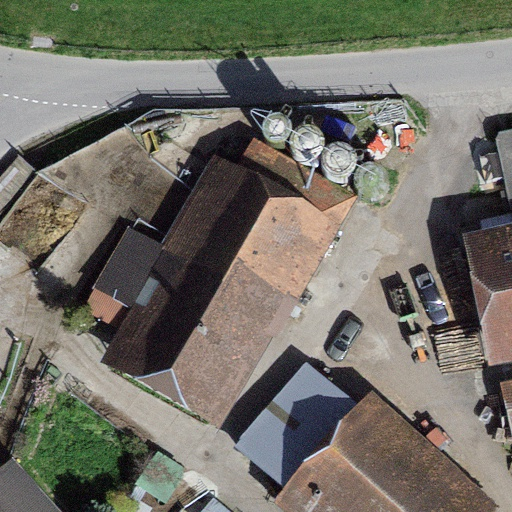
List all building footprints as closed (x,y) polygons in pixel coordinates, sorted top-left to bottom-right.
[(511,138),(497,142),(511,213),(511,138)] [(293,306),(353,202),(256,147),(218,163),(165,253),(132,234),(100,288),(157,320),(134,359),(210,403),(273,295),(293,306)] [(511,252),(483,258),(504,363),(511,361),(511,252)] [(466,511),(305,374),(239,451),(295,498),(299,493),(321,511),(466,511)] [(52,511),(13,468),(0,479),(0,511),(52,511)]
